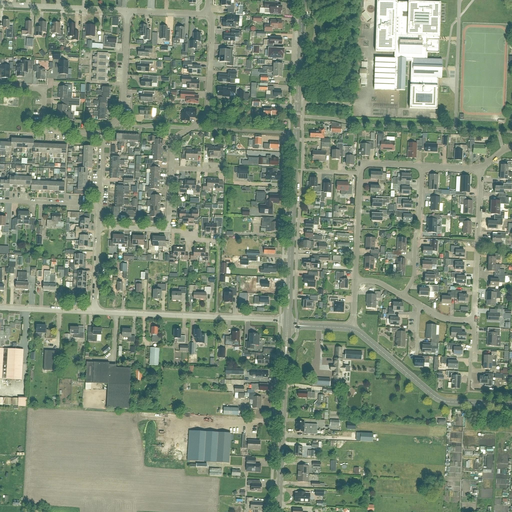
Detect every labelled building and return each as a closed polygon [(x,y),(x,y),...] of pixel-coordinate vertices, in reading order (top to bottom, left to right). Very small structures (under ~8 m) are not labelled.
[(231,4),(231,1),(222,0),(222,6),(228,7),(228,10),(234,10),(234,4),(231,4)] [(375,58),(374,90),(405,91),(406,62),(411,62),(410,86),(409,109),(437,110),(438,87),(437,87),(438,78),(442,78),(442,71),(442,66),(442,60),(434,60),(427,60),(427,53),(439,53),(439,41),(439,37),(440,23),(440,4),(409,2),(408,2),(408,3),(397,2),(392,2),(391,0),(386,0),(387,2),(377,1),(375,52),(394,53),(394,58),(375,58)] [(282,11),(282,7),(275,7),(275,3),(265,3),(264,9),(270,9),(270,14),(280,15),(280,11),(282,11)] [(227,20),(223,20),(223,19),(221,19),(221,23),(222,24),(223,24),(223,27),(233,28),(235,28),(235,27),(239,27),(239,23),(239,20),(242,20),(242,17),(239,17),(227,16),(227,20)] [(4,21),(4,29),(6,29),(6,39),(12,39),(13,28),(9,28),(10,21),(4,21)] [(282,29),(282,21),(271,21),(271,26),(265,26),(265,32),(272,32),(272,29),(282,29)] [(32,30),(32,23),(26,22),(26,30),(22,30),(22,35),(31,36),(32,30)] [(53,24),(52,34),(57,35),(56,38),(63,38),(63,31),(60,31),(60,24),(58,24),(58,22),(54,22),(54,24),(53,24)] [(40,23),(39,28),(36,28),(36,36),(42,37),(42,33),(46,33),(46,23),(40,23)] [(73,25),(73,23),(69,23),(69,25),(68,25),(68,38),(72,38),(72,41),(78,41),(79,32),(75,32),(76,25),(73,25)] [(95,38),(95,27),(91,27),(91,26),(86,26),(86,33),(82,33),(82,40),(86,40),(86,37),(95,38)] [(150,41),(150,33),(150,31),(147,31),(147,26),(138,26),(140,26),(140,37),(144,37),(144,41),(150,41)] [(170,42),(170,35),(167,35),(168,27),(160,27),(160,40),(164,40),(164,42),(170,42)] [(184,41),(185,29),(176,28),(176,40),(184,41)] [(239,38),(239,37),(241,37),(241,32),(239,32),(232,32),(232,35),(224,34),(224,42),(231,42),(231,43),(232,43),(232,42),(235,42),(235,38),(239,38)] [(200,42),(201,38),(200,38),(200,34),(194,34),(194,38),(193,38),(193,42),(190,42),(189,49),(197,49),(197,46),(200,46),(200,42)] [(109,37),(105,37),(104,43),(104,47),(111,48),(112,48),(112,44),(116,44),(117,38),(109,37)] [(270,41),(267,41),(267,47),(273,47),(273,45),(274,45),(281,45),(281,44),(282,44),(282,39),(281,39),(281,38),(273,38),(270,38),(270,39),(270,41)] [(152,54),(152,47),(145,47),(145,50),(138,50),(138,57),(148,57),(149,54),(152,54)] [(233,57),(233,52),(234,52),(234,48),(227,47),(227,51),(220,50),(220,57),(233,57)] [(269,57),(269,58),(282,58),(282,57),(283,58),(283,55),(282,55),(282,54),(283,54),(283,50),(269,50),(269,51),(269,57)] [(234,57),(233,57),(220,57),(220,63),(226,63),(226,67),(234,67),(234,57)] [(24,77),(25,73),(28,73),(29,62),(22,61),(21,65),(17,65),(16,77),(24,77)] [(68,75),(68,62),(60,62),(60,66),(59,66),(59,70),(59,75),(68,75)] [(153,65),(153,62),(145,62),(145,65),(138,64),(137,72),(149,72),(149,65),(153,65)] [(200,75),(201,67),(192,66),(192,63),(184,63),(183,69),(189,70),(189,74),(200,75)] [(10,69),(10,66),(9,66),(2,66),(2,67),(0,66),(0,73),(1,74),(1,78),(10,79),(10,69)] [(34,72),(37,73),(37,80),(45,80),(45,70),(40,70),(40,67),(35,66),(34,72)] [(236,80),(237,73),(229,72),(228,76),(219,75),(219,83),(230,83),(230,84),(233,84),(234,83),(234,80),(236,80)] [(157,77),(149,77),(149,80),(142,80),(141,87),(152,87),(152,84),(157,84),(157,77)] [(199,89),(199,82),(190,81),(191,78),(182,77),(182,84),(188,84),(187,89),(199,89)] [(236,92),(236,87),(229,87),(228,89),(218,89),(218,96),(222,96),(222,97),(230,97),(230,92),(236,92)] [(281,97),(281,91),(270,91),(270,95),(266,95),(266,99),(270,99),(270,100),(276,100),(276,97),(281,97)] [(154,95),(155,92),(148,92),(148,95),(141,95),(141,102),(152,102),(152,95),(154,95)] [(198,104),(198,96),(191,96),(191,93),(181,92),(181,99),(187,100),(186,103),(198,104)] [(249,101),(249,99),(249,94),(243,94),(244,93),(238,92),(238,100),(243,100),(243,101),(249,101)] [(196,118),(196,110),(185,109),(185,113),(182,113),(181,121),(189,122),(189,118),(196,118)] [(281,111),(280,110),(281,109),(271,109),(271,111),(264,110),(264,117),(271,117),(271,115),(280,116),(280,113),(281,112),(281,111)] [(70,115),(70,112),(58,111),(57,117),(62,117),(62,120),(73,121),(73,115),(70,115)] [(324,138),(324,130),(320,129),(319,130),(319,132),(311,132),(311,138),(319,138),(324,138)] [(394,151),(394,142),(381,142),(382,137),(382,132),(376,132),(376,135),(378,135),(377,144),(381,144),(381,150),(394,151)] [(162,146),(163,146),(163,141),(156,140),(157,137),(149,137),(148,142),(154,143),(154,146),(162,146)] [(261,146),(261,139),(255,138),(255,140),(252,140),(252,141),(252,148),(253,149),(258,149),(259,148),(259,145),(261,146)] [(329,155),(330,148),(330,140),(322,139),(321,152),(313,152),(313,160),(321,161),(321,162),(325,162),(325,155),(329,155)] [(422,148),(422,139),(419,139),(419,141),(416,141),(416,144),(408,144),(408,158),(405,158),(416,159),(416,147),(422,148)] [(422,148),(422,149),(425,149),(425,152),(437,153),(437,145),(425,145),(426,139),(422,139),(422,148)] [(343,144),(343,140),(338,140),(338,144),(337,144),(337,147),(336,151),(332,151),(332,160),(339,160),(339,153),(342,154),(343,144)] [(486,149),(485,149),(485,146),(474,145),(474,141),(470,141),(469,150),(473,150),(473,154),(477,155),(477,154),(485,154),(485,155),(485,149),(486,149)] [(373,150),(374,143),(366,143),(366,145),(361,145),(361,152),(359,152),(358,156),(369,157),(369,150),(373,150)] [(209,152),(208,158),(214,158),(215,148),(212,148),(212,146),(206,145),(206,152),(209,152)] [(451,145),(451,157),(454,157),(454,160),(462,161),(462,151),(466,151),(466,146),(460,146),(451,145)] [(215,148),(214,158),(220,159),(220,153),(223,153),(224,146),(218,146),(218,148),(215,148)] [(353,166),(354,157),(352,157),(352,147),(343,147),(343,152),(342,157),(347,158),(346,166),(353,166)] [(191,161),(192,151),(192,149),(183,148),(183,155),(186,155),(186,161),(191,161)] [(192,151),(191,161),(197,161),(198,156),(201,156),(201,149),(195,149),(195,151),(192,151)] [(278,166),(278,161),(278,159),(271,159),(271,157),(267,156),(266,159),(266,165),(270,165),(278,166)] [(163,157),(162,157),(153,157),(153,160),(145,159),(145,165),(149,165),(148,165),(156,165),(157,162),(162,162),(163,157)] [(500,173),(508,173),(508,169),(511,168),(511,162),(507,162),(507,166),(501,166),(500,173)] [(280,174),(273,173),(273,169),(266,169),(266,173),(261,173),(260,180),(266,180),(280,181),(280,174)] [(379,184),(385,184),(386,184),(386,181),(386,174),(371,173),(371,180),(379,180),(379,184)] [(506,180),(506,184),(511,185),(511,184),(511,181),(511,180),(511,176),(511,173),(508,173),(500,173),(500,180),(506,180)] [(398,178),(398,180),(395,180),(395,184),(403,185),(405,185),(405,182),(410,182),(411,175),(402,175),(401,178),(398,178)] [(441,195),(441,191),(437,190),(438,176),(430,175),(429,190),(434,191),(434,194),(441,195)] [(456,192),(455,195),(455,196),(464,196),(464,193),(470,193),(470,191),(469,191),(469,188),(470,188),(470,177),(460,177),(460,192),(456,192)] [(213,189),(213,179),(207,179),(207,185),(203,185),(203,191),(210,191),(210,189),(213,189)] [(213,179),(213,189),(215,189),(215,192),(222,192),(223,192),(223,182),(219,182),(219,179),(213,179)] [(307,183),(307,188),(310,188),(310,192),(314,192),(317,192),(317,196),(321,196),(321,193),(321,186),(317,186),(318,179),(310,179),(310,183),(307,183)] [(190,191),(191,181),(185,181),(184,187),(180,187),(180,193),(187,193),(187,191),(190,191)] [(191,181),(190,191),(193,191),(193,194),(200,194),(200,188),(196,187),(196,181),(191,181)] [(337,183),(337,191),(341,191),(341,195),(345,195),(352,195),(352,188),(348,188),(349,183),(337,183)] [(159,185),(158,184),(158,185),(150,184),(150,187),(146,187),(146,193),(148,193),(153,193),(153,190),(159,190),(159,185)] [(331,194),(331,185),(324,184),(324,193),(321,192),(321,198),(321,203),(324,203),(324,198),(327,199),(327,194),(331,194)] [(385,184),(379,184),(378,184),(379,184),(379,187),(370,187),(370,193),(379,193),(379,190),(384,190),(385,184)] [(395,184),(393,184),(392,190),(402,191),(401,195),(410,195),(410,188),(403,188),(403,185),(395,184)] [(506,184),(503,184),(503,187),(495,187),(494,194),(503,194),(503,190),(511,190),(511,185),(506,184)] [(89,188),(89,186),(79,185),(78,188),(74,188),(74,195),(86,195),(86,191),(87,191),(87,188),(89,188)] [(155,193),(153,193),(148,193),(147,198),(151,198),(151,201),(160,202),(161,196),(155,196),(155,193)] [(269,203),(271,204),(279,204),(279,196),(270,195),(270,199),(266,198),(266,203),(269,203)] [(389,204),(390,198),(386,198),(380,197),(380,198),(381,198),(381,201),(373,201),(372,208),(382,208),(382,206),(385,206),(385,204),(389,204)] [(439,211),(440,198),(431,197),(431,207),(432,207),(432,211),(439,211)] [(491,208),(500,208),(500,204),(508,205),(509,198),(505,198),(499,197),(498,202),(491,201),(491,208)] [(402,209),(412,209),(412,202),(405,202),(405,198),(398,198),(398,201),(398,205),(403,205),(402,209)] [(472,214),(472,202),(465,202),(466,198),(460,198),(460,205),(464,206),(463,214),(472,214)] [(271,206),(271,204),(269,203),(266,203),(266,206),(260,205),(260,214),(268,215),(273,216),(273,212),(272,212),(272,206),(271,206)] [(499,212),(500,208),(491,208),(491,214),(498,215),(497,219),(504,220),(504,212),(499,212)] [(183,222),(183,225),(188,225),(189,215),(185,215),(186,210),(180,210),(179,221),(183,222)] [(189,215),(188,225),(194,225),(194,222),(197,222),(198,219),(198,211),(192,211),(192,215),(189,215)] [(386,218),(387,211),(379,211),(379,215),(372,214),(372,221),(382,222),(382,217),(386,218)] [(23,225),(24,212),(18,212),(18,221),(12,220),(12,230),(15,231),(15,224),(23,225)] [(29,219),(29,213),(24,212),(23,225),(32,225),(31,232),(36,232),(36,226),(35,226),(36,220),(29,219)] [(159,213),(151,212),(150,215),(147,215),(147,222),(155,222),(155,218),(160,218),(160,213),(159,212),(159,213)] [(412,223),(412,216),(405,215),(405,212),(395,212),(395,215),(396,215),(396,218),(403,218),(403,222),(412,223)] [(60,214),(52,214),(52,221),(47,221),(47,228),(56,228),(56,222),(61,223),(61,216),(60,216),(60,214)] [(76,219),(76,221),(80,222),(80,225),(90,225),(90,223),(89,223),(90,220),(89,220),(89,217),(88,217),(88,214),(84,214),(84,219),(81,219),(78,219),(76,219)] [(428,219),(427,233),(436,233),(440,233),(440,227),(436,227),(437,220),(440,220),(440,216),(434,216),(434,220),(428,219)] [(0,230),(2,231),(2,233),(9,234),(9,225),(5,225),(6,218),(0,217),(0,230)] [(205,234),(211,234),(211,224),(208,224),(209,219),(202,218),(201,230),(205,230),(205,234)] [(211,224),(211,234),(216,234),(217,228),(220,228),(222,228),(222,219),(220,219),(214,218),(214,224),(211,224)] [(271,232),(278,232),(278,223),(273,223),(273,222),(270,221),(270,219),(274,219),(274,218),(262,218),(262,223),(262,228),(265,228),(265,227),(266,227),(266,233),(271,233),(271,232)] [(319,226),(319,219),(314,219),(314,222),(306,222),(306,229),(313,229),(313,226),(318,226),(319,226)] [(471,234),(471,223),(467,222),(467,219),(459,219),(459,223),(464,223),(463,234),(471,234)] [(488,222),(488,229),(497,230),(497,226),(502,226),(502,220),(497,219),(496,219),(496,223),(488,222)] [(90,227),(90,225),(80,225),(80,228),(76,227),(76,233),(82,233),(82,230),(89,231),(89,227),(90,227)] [(82,236),(82,233),(76,233),(75,238),(79,239),(79,242),(90,242),(90,240),(89,240),(89,236),(82,236)] [(505,246),(506,233),(500,233),(500,237),(492,236),(492,243),(500,243),(500,245),(505,246)] [(118,245),(119,236),(113,236),(113,241),(110,241),(109,247),(115,247),(115,245),(118,245)] [(119,236),(118,245),(118,249),(121,249),(121,248),(125,248),(127,248),(127,240),(124,240),(125,236),(119,236)] [(138,246),(138,237),(132,236),(132,242),(129,242),(129,248),(135,248),(135,246),(138,246)] [(138,237),(138,246),(138,249),(143,250),(143,249),(147,249),(147,243),(144,242),(144,237),(138,237)] [(159,247),(159,238),(153,237),(152,243),(149,243),(148,251),(154,251),(154,247),(159,247)] [(159,238),(159,247),(163,247),(163,250),(165,251),(165,252),(169,252),(169,244),(165,244),(166,238),(159,238)] [(370,254),(378,255),(379,250),(374,250),(375,239),(366,239),(366,251),(370,251),(370,254)] [(392,255),(400,256),(400,252),(405,252),(406,239),(398,239),(397,251),(393,251),(393,253),(386,253),(386,255),(388,255),(392,255)] [(75,241),(75,250),(85,250),(86,247),(88,248),(89,244),(90,242),(79,242),(75,241)] [(437,252),(437,242),(431,242),(431,249),(423,248),(423,255),(432,256),(432,252),(437,252)] [(179,258),(180,248),(174,247),(174,253),(171,253),(170,260),(176,260),(176,257),(179,258)] [(464,258),(464,251),(459,251),(459,247),(451,247),(450,253),(455,253),(455,258),(464,258)] [(180,248),(179,258),(182,258),(182,260),(188,260),(188,254),(185,254),(186,248),(180,248)] [(199,259),(200,249),(194,248),(194,254),(191,254),(190,261),(196,261),(196,258),(199,259)] [(200,249),(199,259),(202,259),(202,261),(208,261),(208,255),(205,255),(206,249),(200,249)] [(71,251),(70,257),(75,257),(74,260),(85,261),(85,259),(86,259),(86,255),(82,255),(82,251),(71,251)] [(378,260),(378,255),(370,254),(370,258),(365,258),(365,270),(373,270),(374,259),(378,260)] [(495,265),(496,261),(500,261),(500,254),(495,254),(495,258),(488,258),(488,265),(495,265)] [(241,259),(241,266),(248,266),(248,261),(253,262),(257,262),(257,258),(253,258),(248,257),(248,260),(243,259),(241,259)] [(436,266),(437,259),(430,259),(430,263),(423,262),(422,269),(431,270),(431,265),(436,266)] [(70,263),(70,269),(74,269),(79,269),(79,266),(83,266),(85,267),(85,263),(85,262),(85,261),(74,260),(74,263),(70,263)] [(315,261),(315,260),(312,260),(312,261),(304,261),(304,264),(303,265),(303,267),(305,269),(307,269),(308,268),(311,268),(311,269),(317,270),(318,263),(318,261),(315,261)] [(405,260),(397,260),(396,272),(404,273),(405,260)] [(463,271),(464,264),(455,263),(456,260),(445,260),(445,267),(448,267),(449,266),(455,266),(455,270),(463,271)] [(488,272),(494,272),(494,276),(497,276),(505,277),(511,276),(511,275),(507,276),(507,274),(503,274),(503,270),(500,270),(500,265),(495,265),(488,265),(488,272)] [(261,272),(261,273),(261,276),(269,277),(269,274),(269,273),(276,273),(276,268),(270,267),(264,266),(264,269),(261,269),(261,272)] [(83,269),(79,269),(74,269),(74,277),(88,278),(88,276),(87,276),(87,272),(83,272),(83,269)] [(318,277),(318,273),(312,273),(312,277),(305,276),(305,277),(304,277),(303,278),(303,280),(303,281),(304,281),(304,284),(308,284),(308,287),(315,288),(315,281),(314,281),(314,277),(318,277)] [(348,289),(348,281),(344,280),(344,274),(336,273),(336,281),(338,282),(338,285),(339,285),(338,289),(341,289),(348,289)] [(439,280),(439,273),(432,273),(432,276),(425,276),(425,283),(434,283),(434,280),(439,280)] [(461,274),(452,274),(451,279),(456,279),(456,284),(465,284),(466,277),(459,277),(459,274),(461,274)] [(497,276),(494,276),(494,280),(490,279),(490,286),(495,287),(498,287),(498,283),(505,283),(505,277),(497,276)] [(256,284),(256,290),(268,290),(268,288),(269,288),(269,282),(263,282),(263,278),(265,278),(258,278),(257,284),(256,284)] [(123,292),(123,283),(118,283),(118,282),(114,282),(113,285),(117,285),(117,292),(123,292)] [(166,291),(166,285),(157,285),(157,290),(154,290),(153,300),(161,300),(161,291),(166,291)] [(200,300),(200,294),(196,293),(196,286),(190,286),(190,293),(194,294),(194,299),(200,300)] [(438,293),(438,286),(426,286),(426,290),(419,289),(419,296),(429,297),(429,293),(434,293),(438,293)] [(77,291),(73,291),(73,294),(74,294),(74,300),(77,300),(83,301),(83,294),(86,295),(86,291),(87,291),(88,289),(77,288),(77,291)] [(186,294),(186,288),(179,288),(179,293),(172,293),(172,300),(181,301),(181,294),(186,294)] [(200,294),(200,300),(206,300),(206,294),(211,294),(211,288),(205,288),(204,294),(200,294)] [(236,296),(237,289),(230,289),(230,294),(225,293),(225,303),(232,303),(232,296),(236,296)] [(496,299),(501,299),(501,290),(495,290),(495,293),(487,293),(486,299),(487,299),(487,306),(495,306),(496,299)] [(467,303),(468,296),(461,296),(461,291),(455,291),(455,299),(459,299),(459,302),(467,303)] [(380,299),(381,293),(375,292),(375,296),(367,295),(367,302),(367,308),(376,309),(376,299),(380,299)] [(455,299),(455,293),(448,293),(448,298),(442,297),(441,305),(450,305),(451,298),(455,299)] [(318,302),(318,297),(311,297),(310,301),(304,301),(303,309),(314,310),(314,302),(318,302)] [(330,299),(330,303),(334,303),(333,312),(343,313),(344,303),(340,303),(338,303),(338,299),(330,299)] [(388,315),(394,315),(394,312),(402,312),(403,304),(393,304),(393,309),(388,309),(388,315)] [(503,318),(503,310),(497,310),(497,314),(488,314),(488,322),(499,322),(499,317),(503,318)] [(379,314),(379,319),(386,319),(386,320),(390,320),(390,325),(399,326),(399,319),(394,319),(394,315),(388,315),(386,315),(379,314)] [(0,337),(4,338),(4,331),(0,331),(0,327),(0,323),(0,378),(22,380),(23,350),(0,348),(0,337)] [(41,339),(42,333),(46,334),(46,339),(51,339),(51,330),(46,330),(46,326),(37,326),(37,333),(36,333),(36,334),(35,339),(41,339)] [(439,326),(427,326),(426,333),(426,339),(431,340),(431,344),(438,344),(438,336),(435,336),(436,326),(439,326)] [(79,328),(70,327),(70,328),(70,334),(74,334),(74,338),(76,338),(83,339),(84,333),(79,332),(79,328)] [(400,329),(392,328),(392,332),(397,333),(396,339),(397,339),(396,347),(393,347),(404,348),(405,333),(398,333),(398,329),(400,329)] [(101,336),(102,329),(93,329),(93,333),(88,333),(88,342),(97,343),(97,335),(101,336)] [(451,329),(451,336),(453,336),(457,336),(457,340),(466,341),(466,334),(459,333),(459,330),(453,329),(451,329)] [(487,333),(487,338),(488,338),(487,346),(496,346),(500,347),(500,337),(500,329),(493,329),(493,333),(487,333)] [(135,342),(135,336),(131,336),(131,330),(123,330),(122,337),(128,337),(128,342),(135,342)] [(185,343),(185,336),(181,336),(181,330),(174,330),(174,339),(178,339),(177,343),(185,343)] [(199,331),(199,330),(196,330),(195,330),(195,331),(194,331),(194,339),(196,339),(196,343),(204,344),(204,335),(200,335),(201,331),(199,331)] [(240,333),(233,332),(233,336),(230,336),(230,338),(225,337),(225,346),(234,346),(234,342),(239,342),(240,333)] [(259,346),(259,336),(255,336),(255,335),(250,334),(250,343),(247,343),(246,349),(254,349),(254,345),(259,346)] [(422,353),(431,354),(435,354),(435,350),(438,350),(438,344),(435,344),(428,344),(428,347),(422,347),(422,353)] [(462,355),(462,349),(455,348),(455,344),(446,344),(446,350),(453,351),(453,355),(462,355)] [(108,346),(102,351),(105,354),(110,349),(108,346)] [(158,366),(159,349),(150,348),(149,366),(158,366)] [(331,371),(332,371),(334,371),(333,378),(334,378),(334,382),(340,382),(340,378),(341,378),(342,371),(345,372),(345,367),(342,367),(342,360),(341,360),(341,359),(362,360),(362,353),(346,352),(345,356),(342,356),(342,349),(336,348),(335,359),(334,359),(334,366),(331,366),(331,371)] [(54,372),(55,352),(44,352),(44,371),(54,372)] [(483,363),(492,363),(496,363),(497,352),(491,352),(491,356),(484,356),(483,363)] [(268,362),(269,357),(263,357),(263,354),(256,353),(255,360),(258,360),(258,365),(268,365),(268,362)] [(429,363),(429,357),(422,357),(422,360),(415,360),(414,367),(424,367),(424,363),(429,363)] [(457,369),(458,362),(449,362),(449,358),(443,358),(441,358),(441,364),(448,364),(448,369),(457,369)] [(130,385),(131,369),(109,368),(109,363),(87,362),(85,389),(91,389),(91,384),(108,384),(107,408),(129,409),(130,385)] [(496,363),(492,363),(483,363),(483,369),(490,370),(490,371),(496,371),(496,367),(496,363)] [(141,381),(142,371),(135,370),(135,381),(133,380),(133,385),(139,386),(140,381),(141,381)] [(454,376),(454,372),(448,372),(448,379),(452,379),(451,389),(455,389),(456,389),(459,389),(460,382),(461,382),(461,376),(458,376),(454,376)] [(493,374),(487,374),(487,377),(480,377),(479,384),(485,384),(485,386),(484,386),(492,387),(492,381),(493,381),(493,374)] [(260,409),(261,398),(255,397),(255,394),(254,394),(251,394),(249,394),(249,400),(253,400),(253,409),(260,409)] [(19,397),(18,406),(26,407),(27,398),(19,397)] [(360,442),(373,442),(373,434),(361,433),(360,442)] [(243,435),(242,449),(247,449),(260,450),(260,442),(248,441),(245,441),(246,435),(243,435)] [(255,464),(255,459),(247,458),(247,462),(247,472),(260,472),(260,470),(261,470),(261,469),(261,468),(261,467),(260,466),(260,465),(255,464)] [(298,474),(308,475),(308,467),(298,466),(298,474)] [(308,483),(308,475),(298,474),(298,482),(308,483)] [(261,492),(261,485),(253,484),(254,481),(248,480),(247,486),(251,486),(251,492),(261,492)] [(305,494),(305,493),(298,493),(298,494),(295,494),(295,502),(300,502),(301,503),(302,503),(303,502),(304,502),(309,502),(310,494),(305,494)] [(247,498),(246,505),(251,505),(251,510),(254,510),(253,511),(257,511),(258,510),(262,510),(262,503),(252,502),(253,498),(247,498)]
